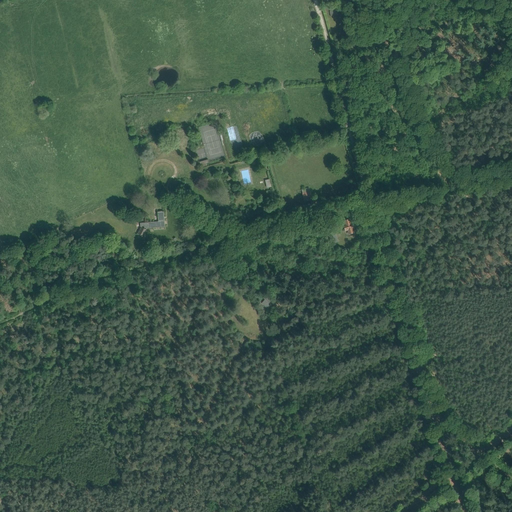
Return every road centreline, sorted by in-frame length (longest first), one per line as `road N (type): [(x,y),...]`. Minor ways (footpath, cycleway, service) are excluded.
road 1 (track): [(0,324),(124,268),(511,173)]
road 2 (track): [(464,511),(315,0)]
road 3 (track): [(232,262),(266,258),(303,294),(388,265)]
road 4 (track): [(397,511),(511,426)]
